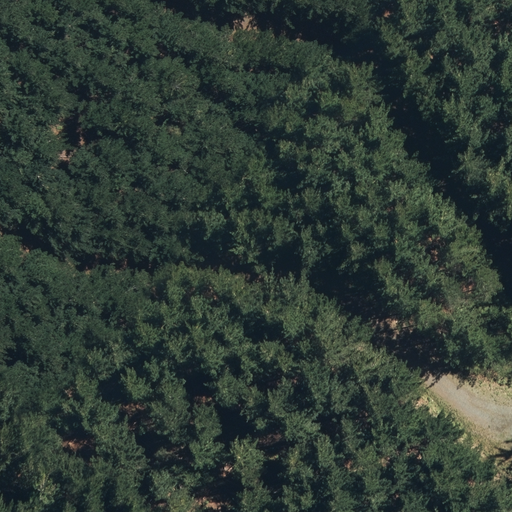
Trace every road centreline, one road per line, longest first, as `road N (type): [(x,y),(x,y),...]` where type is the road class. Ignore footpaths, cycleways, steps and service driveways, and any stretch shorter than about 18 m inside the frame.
road 1 (track): [(0,213),(346,291),(441,381),(511,411)]
road 2 (track): [(511,245),(354,41),(240,0)]
